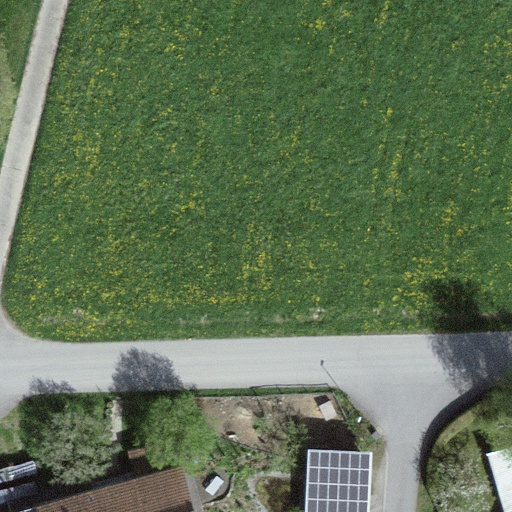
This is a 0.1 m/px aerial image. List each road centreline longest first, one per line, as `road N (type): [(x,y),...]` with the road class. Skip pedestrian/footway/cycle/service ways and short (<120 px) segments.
road 1 (unclassified): [(511,360),(0,373)]
road 2 (track): [(51,0),(0,203)]
